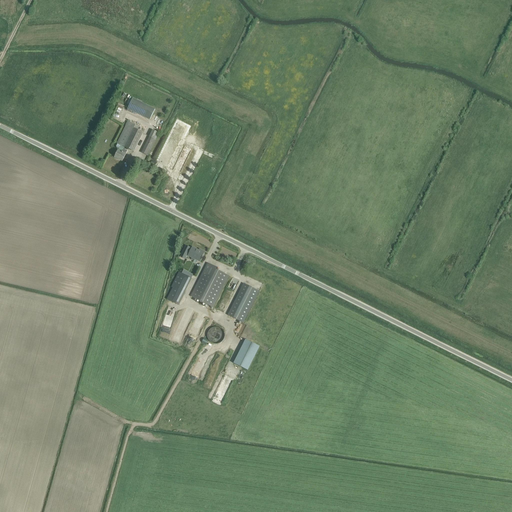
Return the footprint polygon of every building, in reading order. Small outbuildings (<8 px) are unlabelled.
[(127,109),(150,121),(155,109),(133,98),(127,109)] [(118,151),(115,158),(122,161),(128,149),(134,152),(143,133),(137,130),(133,128),(124,147),(124,148),(122,153),(118,151)] [(144,148),(141,153),(148,156),(150,151),(156,140),(149,137),(144,148)] [(190,248),(186,246),(180,257),(185,259),(190,248)] [(194,259),(200,262),(205,252),(201,250),(200,251),(192,247),(188,256),(192,258),(191,260),(193,261),(194,259)] [(207,263),(204,269),(191,297),(213,308),(229,276),(216,270),(216,268),(207,263)] [(194,275),(183,270),(182,273),(192,278),(194,275)] [(173,288),(167,299),(178,305),(192,279),(192,278),(182,273),(179,272),(171,287),(173,288)] [(243,323),(259,291),(244,284),(228,315),(243,323)] [(234,294),(224,314),(227,315),(236,295),(234,294)] [(173,320),(174,313),(170,313),(170,309),(167,308),(165,322),(170,323),(170,319),(173,320)] [(222,328),(212,328),(213,341),(223,340),(222,328)] [(246,340),(234,364),(248,371),(260,347),(246,340)]
